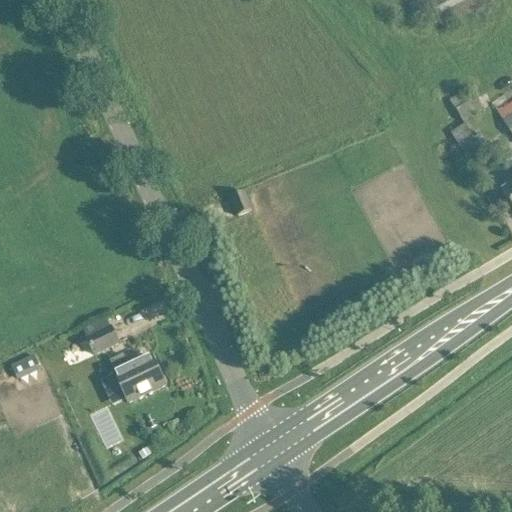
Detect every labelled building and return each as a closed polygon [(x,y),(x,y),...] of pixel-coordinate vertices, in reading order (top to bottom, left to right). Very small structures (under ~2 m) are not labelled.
[(429,0),(443,26),(492,0),(429,0)] [(483,108),(476,96),(455,107),(462,120),(483,108)] [(511,104),(498,113),(511,136),(511,104)] [(480,180),(494,171),(464,125),(451,134),(480,180)] [(511,185),(502,192),(508,202),(511,207),(511,185)] [(238,218),(252,212),(244,193),(230,199),(238,218)] [(119,345),(111,328),(107,320),(83,331),(95,356),(119,345)] [(23,353),(27,363),(37,359),(38,361),(52,355),(46,343),(23,353)] [(129,404),(165,387),(151,358),(130,368),(124,356),(110,362),(116,375),(115,375),(129,404)] [(43,368),(49,380),(57,376),(51,365),(43,368)]
